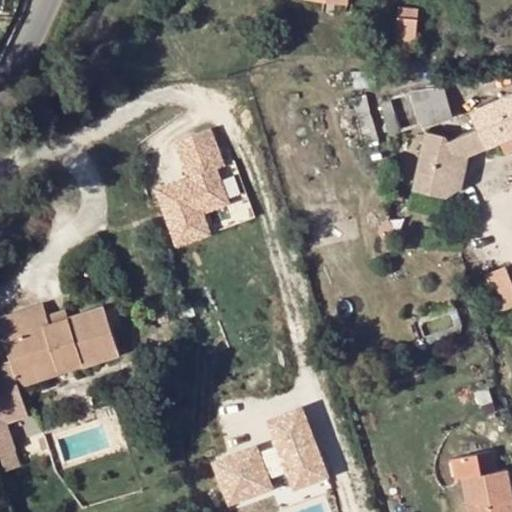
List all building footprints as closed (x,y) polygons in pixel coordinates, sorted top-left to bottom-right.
[(400,9),(397,39),(415,41),(419,11),(400,9)] [(443,88),(410,93),(421,127),(452,117),(443,88)] [(487,148),(488,150),(502,144),(511,139),(511,96),(472,112),(481,133),(487,148)] [(392,136),(401,133),(391,102),(383,105),(392,136)] [(372,119),(360,122),(366,144),(378,140),(372,119)] [(468,155),(487,148),(481,133),(479,134),(478,131),(461,137),(468,155)] [(159,193),(179,249),(211,238),(203,217),(231,207),(219,172),(226,170),(214,134),(178,146),(190,182),(159,193)] [(447,136),(426,134),(426,141),(422,195),(444,198),(455,199),(468,188),(468,155),(461,137),(449,142),(447,136)] [(511,150),(511,139),(502,144),(505,153),(511,150)] [(511,287),(506,272),(485,280),(500,317),(511,312),(511,287)] [(0,320),(0,328),(4,341),(50,326),(48,318),(44,307),(0,320)] [(4,341),(11,362),(0,365),(0,456),(14,451),(5,424),(29,416),(15,372),(54,360),(57,370),(82,362),(84,368),(120,356),(105,309),(78,317),(69,319),(50,326),(4,341)] [(48,318),(50,326),(69,319),(67,311),(48,318)] [(15,372),(20,389),(84,368),(82,362),(57,370),(54,360),(15,372)] [(310,403),(271,415),(281,445),(290,474),(296,494),(334,482),(310,403)] [(17,422),(23,438),(43,431),(38,416),(17,422)] [(270,480),(261,451),(259,445),(206,462),(220,507),(273,491),(270,480)] [(261,451),(270,480),(290,474),(281,445),(261,451)] [(511,511),(511,487),(509,472),(464,480),(470,511),(511,511)]
